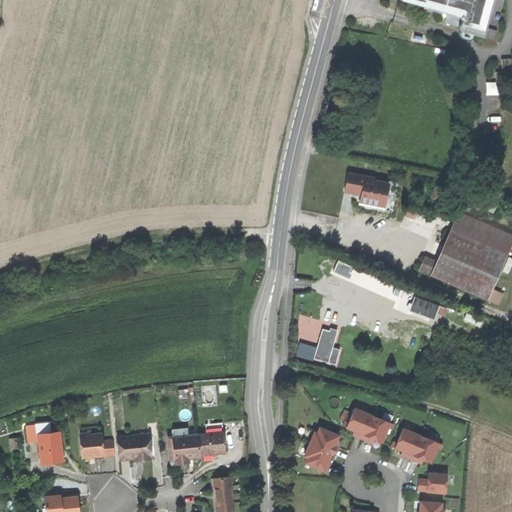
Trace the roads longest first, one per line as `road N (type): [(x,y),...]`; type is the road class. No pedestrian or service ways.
road 1 (track): [(0,272),(146,235),(280,233)]
road 2 (track): [(511,434),(370,389),(254,364)]
road 3 (secondary): [(336,0),(297,136),(277,258)]
road 4 (track): [(511,322),(372,249),(282,218)]
road 5 (secondary): [(277,258),(254,364),(267,503)]
road 6 (secondary): [(267,503),(277,258)]
